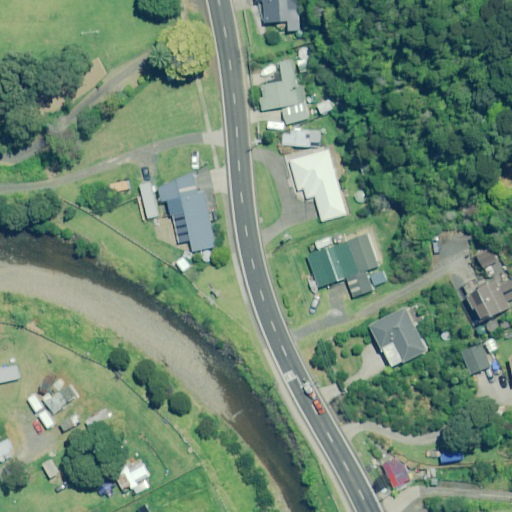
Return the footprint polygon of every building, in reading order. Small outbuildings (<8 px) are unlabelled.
[(265,0),(266,22),(288,21),(289,29),(301,29),(300,0),(265,0)] [(260,15),(252,18),(259,39),(267,37),(260,15)] [(281,61),(283,76),(260,80),(265,109),(283,106),(286,123),(310,119),(304,85),(298,86),(294,59),(281,61)] [(292,129),(292,134),(282,134),(282,145),(321,146),(321,130),(292,129)] [(348,214),(330,149),(291,160),(299,189),(305,188),(308,201),(317,198),(323,221),(348,214)] [(199,193),(195,175),(158,184),(162,202),(182,197),(194,251),(217,246),(204,191),(199,193)] [(130,188),(128,180),(112,184),(114,193),(130,188)] [(380,266),(369,233),(333,246),(330,237),(316,242),(319,250),(308,254),(320,287),(348,277),(355,297),(375,290),(368,270),(380,266)] [(499,260),(491,246),(476,254),(484,269),(499,260)] [(511,308),(511,306),(498,280),(469,295),(490,335),(511,323),(511,319),(507,311),(511,308)] [(430,351),(409,307),(372,325),(383,348),(385,346),(395,368),(430,351)] [(492,366),(482,343),(462,352),(472,375),(492,366)] [(61,388),(53,381),(42,394),(50,401),(61,388)] [(70,383),(61,390),(71,403),(79,396),(70,383)] [(80,401),(73,406),(80,416),(87,412),(80,401)] [(107,411),(86,421),(91,430),(111,421),(107,411)] [(0,459),(16,451),(9,439),(0,443),(0,459)] [(413,478),(399,455),(383,464),(398,488),(413,478)] [(150,476),(143,461),(116,474),(123,489),(132,485),(136,494),(150,487),(145,478),(150,476)]
